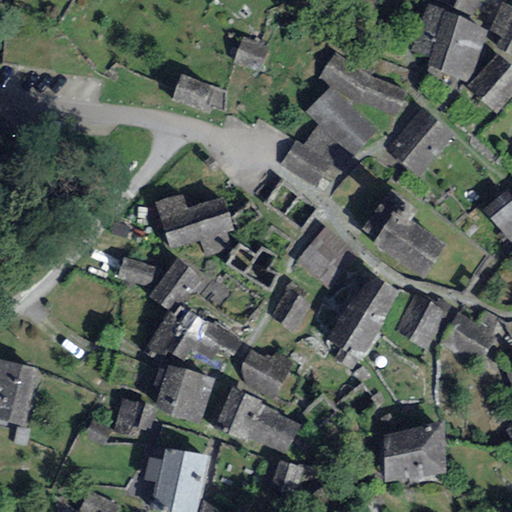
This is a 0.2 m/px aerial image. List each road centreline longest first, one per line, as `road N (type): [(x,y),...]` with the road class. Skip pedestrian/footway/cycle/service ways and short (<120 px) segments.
road 1 (track): [(511,314),(389,276),(257,151)]
road 2 (track): [(0,318),(61,284),(137,199),(181,126)]
road 3 (residential): [(0,99),(181,126),(257,151)]
